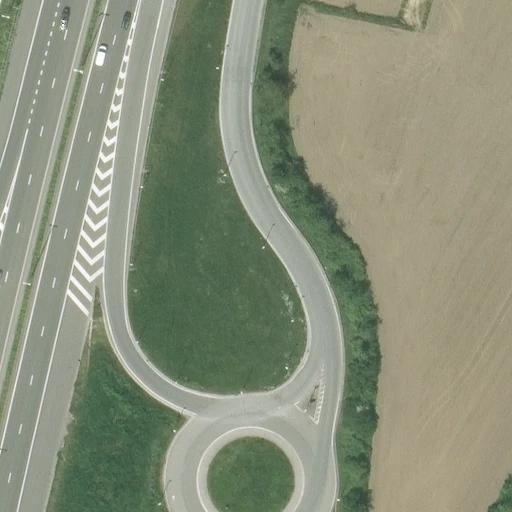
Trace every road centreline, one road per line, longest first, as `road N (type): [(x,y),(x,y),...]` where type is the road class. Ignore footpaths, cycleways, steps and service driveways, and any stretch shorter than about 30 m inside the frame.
road 1 (motorway): [(2,511),(123,0)]
road 2 (motorway): [(232,408),(180,397),(152,381),(134,363),(115,318),(124,155),(154,0)]
road 3 (secondary): [(326,315),(241,149),(236,77),(249,0)]
road 4 (motorway): [(48,98),(0,304)]
road 5 (secondary): [(319,451),(331,391),(326,315)]
road 6 (secondary): [(232,408),(201,425),(182,450),(175,480),(181,511)]
road 7 (secondary): [(326,315),(303,375),(283,397),(259,407)]
